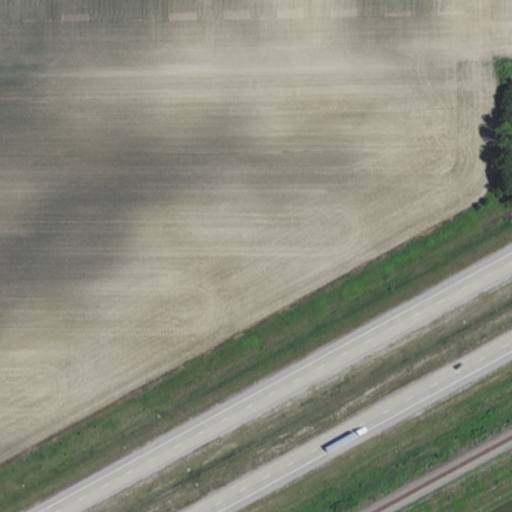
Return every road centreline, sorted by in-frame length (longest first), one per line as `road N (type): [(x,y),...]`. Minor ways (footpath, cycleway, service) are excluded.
road 1 (trunk): [(511,261),(53,511)]
road 2 (trunk): [(204,511),(511,343)]
